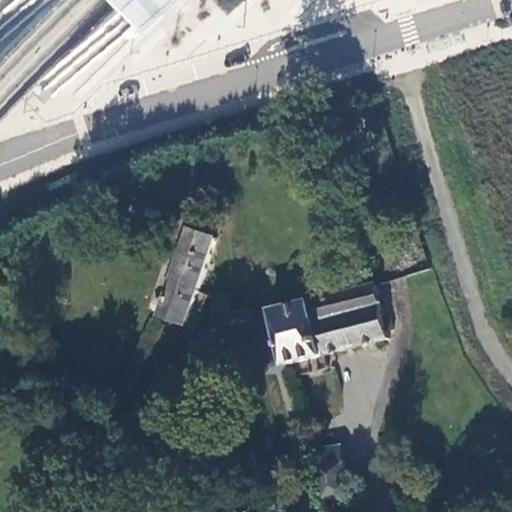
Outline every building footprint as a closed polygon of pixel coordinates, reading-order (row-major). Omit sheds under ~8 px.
[(90,0),(92,1),(109,17),(114,22),(126,33),(160,0),(90,0)] [(193,324),(218,243),(196,235),(195,239),(192,247),(169,316),(193,324)] [(182,244),(192,247),(195,239),(185,236),(182,244)] [(325,350),(389,335),(379,300),(378,287),(313,303),(325,350)] [(278,314),(291,369),(327,358),(325,350),(313,303),(278,314)] [(345,451),(319,454),(328,502),(354,500),(345,451)]
